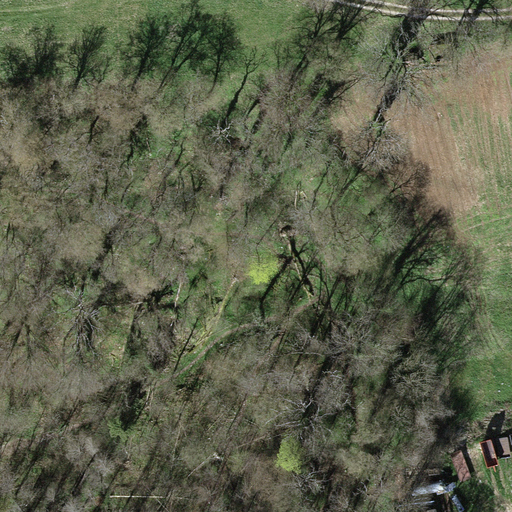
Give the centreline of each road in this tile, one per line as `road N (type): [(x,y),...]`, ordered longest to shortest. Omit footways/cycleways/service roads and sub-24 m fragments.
road 1 (track): [(0,190),(252,234),(296,256),(299,291),(262,332)]
road 2 (track): [(511,19),(394,14),(331,0)]
road 3 (track): [(262,332),(207,505)]
